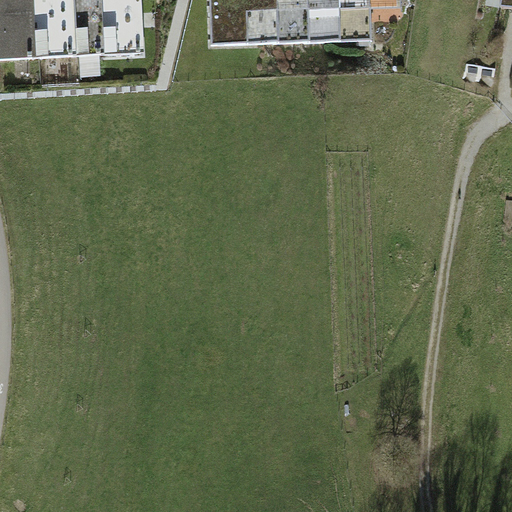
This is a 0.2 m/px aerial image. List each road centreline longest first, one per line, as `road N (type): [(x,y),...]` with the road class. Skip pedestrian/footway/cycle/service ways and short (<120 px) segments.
road 1 (track): [(503,104),(477,134),(458,197),(428,416),(427,511)]
road 2 (residential): [(0,236),(0,413)]
